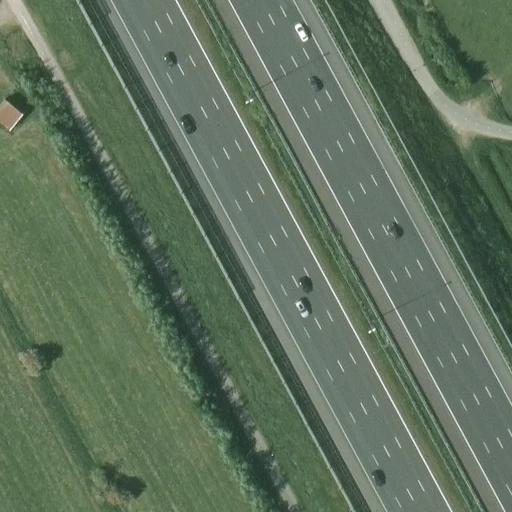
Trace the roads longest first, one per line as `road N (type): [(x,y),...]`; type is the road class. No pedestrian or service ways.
road 1 (motorway): [(136,0),(413,511)]
road 2 (motorway): [(511,467),(259,0)]
